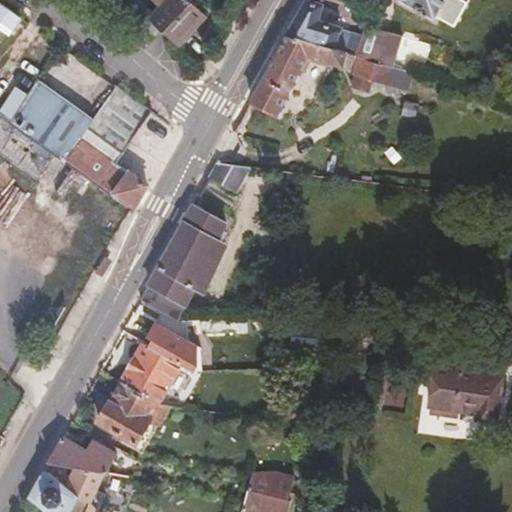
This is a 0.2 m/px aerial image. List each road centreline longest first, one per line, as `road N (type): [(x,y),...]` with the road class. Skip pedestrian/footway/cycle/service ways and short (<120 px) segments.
road 1 (tertiary): [(213,125),(0,495)]
road 2 (residential): [(213,125),(52,0)]
road 3 (unknown): [(183,176),(46,64)]
road 4 (tertiary): [(280,0),(213,125)]
